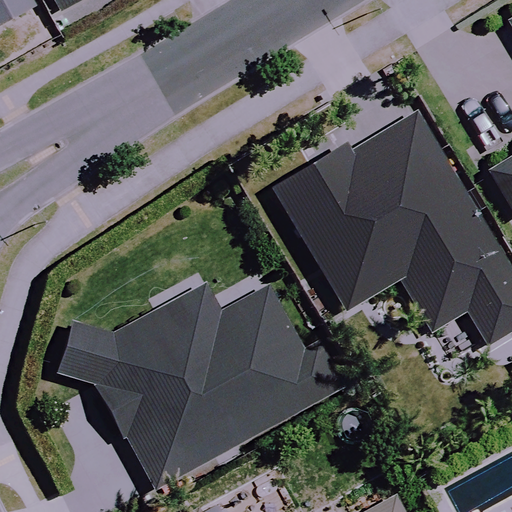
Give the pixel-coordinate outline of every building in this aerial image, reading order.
[(0,0),(0,23),(29,9),(24,0),(0,0)] [(50,0),(56,11),(76,0),(50,0)] [(511,326),(511,283),(408,113),(343,153),(338,144),(269,186),(343,307),(394,276),(427,329),(462,308),(484,344),(511,326)] [(511,190),(503,196),(511,211),(511,190)] [(88,384),(148,493),(337,394),(313,347),(295,356),(261,292),(212,317),(199,291),(116,334),(64,320),(49,374),(88,384)] [(394,511),(389,503),(371,511),(239,511),(236,511),(197,511),(196,509),(190,511),(394,511)]
